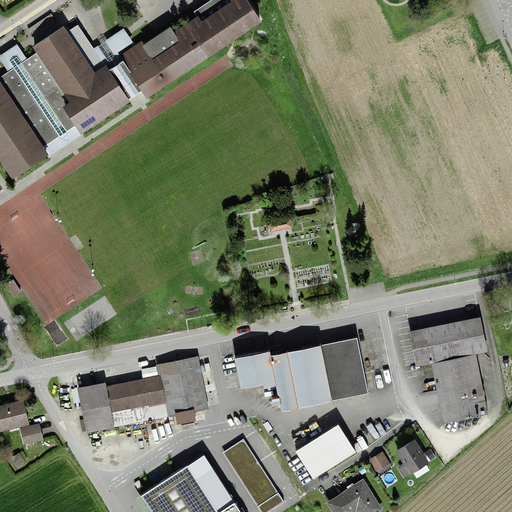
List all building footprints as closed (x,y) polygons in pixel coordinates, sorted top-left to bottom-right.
[(47,153),(42,147),(76,124),(81,130),(142,89),(146,95),(259,19),(247,0),(225,0),(223,2),(227,7),(202,23),(198,17),(187,25),(175,33),(171,27),(144,45),(142,43),(121,57),(123,60),(107,70),(77,26),(66,33),(62,27),(49,36),(35,45),(39,51),(21,63),(17,56),(10,61),(14,67),(0,76),(0,155),(13,176),(47,153)] [(289,218),(270,222),(272,229),(291,226),(289,218)] [(417,363),(431,360),(475,351),(486,349),(479,317),(411,331),(417,363)] [(276,383),(281,409),(368,391),(357,336),(270,353),(269,349),(235,356),(241,386),(264,381),(264,385),(276,383)] [(475,351),(431,360),(443,421),(488,413),(475,351)] [(87,430),(207,406),(197,357),(177,361),(180,372),(106,386),(106,382),(79,387),(87,430)] [(23,400),(0,405),(0,428),(9,426),(8,423),(28,419),(23,400)] [(355,450),(338,422),(296,449),(313,476),(355,450)] [(41,438),(37,424),(22,428),(25,442),(41,438)] [(222,453),(260,511),(269,511),(284,502),(243,439),(222,453)] [(414,440),(397,450),(411,471),(427,461),(414,440)] [(240,511),(204,455),(141,496),(151,511),(240,511)] [(363,480),(329,502),(335,511),(349,511),(359,506),(362,511),(373,511),(380,508),(363,480)]
